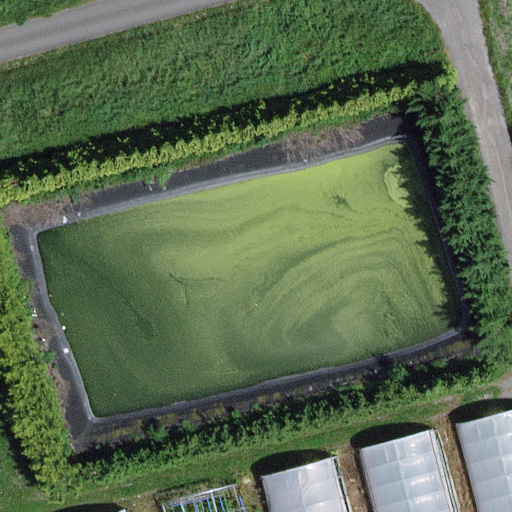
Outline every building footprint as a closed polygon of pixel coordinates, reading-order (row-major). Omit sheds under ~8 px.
[(511,511),(511,402),(444,420),(468,511),(511,511)] [(341,447),(358,511),(468,511),(444,420),(341,447)] [(358,511),(341,447),(243,473),(253,511),(358,511)] [(140,500),(143,511),(253,511),(243,473),(140,500)] [(94,511),(143,511),(140,500),(94,511)]
